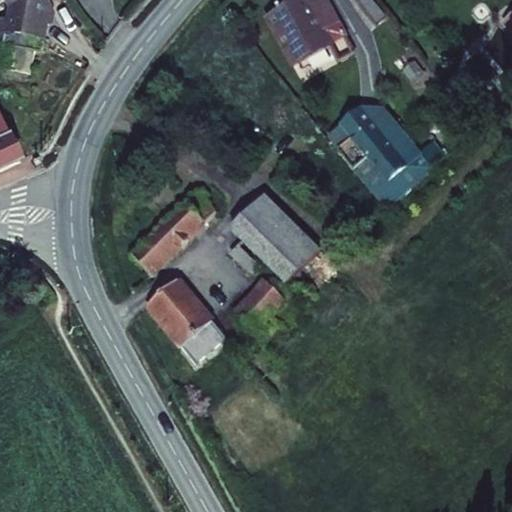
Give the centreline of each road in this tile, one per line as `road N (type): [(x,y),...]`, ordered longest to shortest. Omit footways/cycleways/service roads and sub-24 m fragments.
road 1 (tertiary): [(211,511),(81,277),(71,212)]
road 2 (tertiary): [(182,0),(101,106),(79,160),(71,212)]
